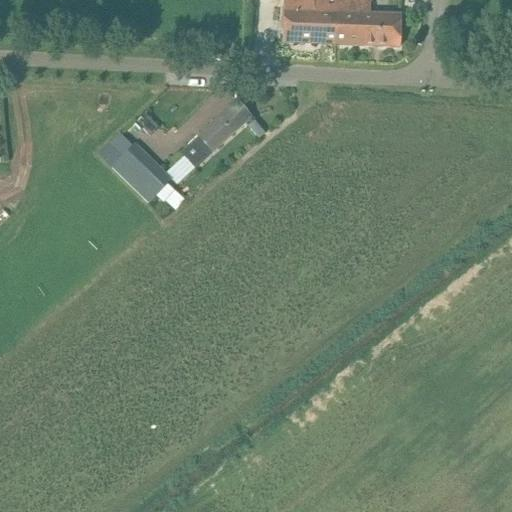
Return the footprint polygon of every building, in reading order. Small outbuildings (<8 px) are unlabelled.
[(369,0),(283,0),(281,44),(398,49),(400,16),(368,14),(369,0)] [(133,123),(147,136),(179,102),(166,90),(133,123)] [(236,102),(221,116),(179,154),(194,170),(250,118),(236,102)] [(265,135),(254,122),(248,127),(259,140),(265,135)] [(133,146),(132,147),(119,134),(99,156),(148,204),(155,197),(164,187),(169,181),(133,146)]
